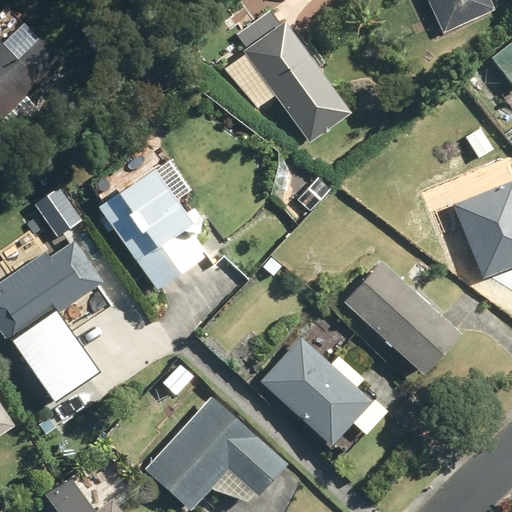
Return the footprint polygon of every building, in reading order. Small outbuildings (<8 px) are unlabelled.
[(418,0),(438,40),(488,15),(481,0),(418,0)] [(235,58),(302,150),(343,122),(264,15),(231,37),(242,52),(235,58)] [(0,130),(72,61),(49,34),(26,55),(9,37),(0,45),(0,130)] [(511,45),(485,66),(509,99),(511,96),(511,45)] [(461,140),(474,164),(488,155),(475,132),(461,140)] [(109,207),(167,289),(214,255),(198,232),(212,222),(171,164),(109,207)] [(303,197),(312,205),(324,192),(315,184),(303,197)] [(447,208),(476,285),(511,271),(511,192),(509,185),(447,208)] [(41,204),(63,236),(86,220),(64,188),(41,204)] [(0,293),(0,321),(17,347),(109,284),(80,241),(57,257),(52,250),(3,284),(6,290),(0,293)] [(337,308),(413,385),(452,346),(376,269),(337,308)] [(252,386),(320,457),(364,416),(296,344),(252,386)] [(169,383),(182,395),(199,377),(187,364),(169,383)] [(270,493),(298,461),(218,392),(151,469),(199,511),(238,466),(270,493)] [(0,396),(0,395),(0,439),(22,426),(17,421),(20,419),(4,394),(0,396)] [(68,419),(81,437),(91,430),(78,411),(68,419)] [(100,511),(131,511),(120,497),(100,511)] [(156,511),(173,511),(166,503),(156,511)]
